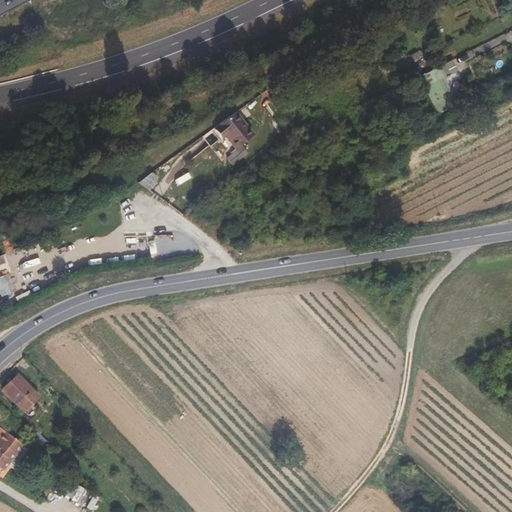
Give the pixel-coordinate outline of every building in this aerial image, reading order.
[(462,57),(430,74),(448,109),(463,101),(451,78),(468,69),(462,57)] [(250,136),(235,117),(218,130),(219,131),(215,134),(222,143),(226,140),(233,149),(250,136)] [(239,158),(235,151),(222,161),(226,168),(239,158)] [(220,163),(211,170),(216,176),(224,169),(220,163)] [(134,180),(145,188),(155,180),(147,170),(134,180)] [(382,179),(378,171),(363,178),(367,186),(382,179)] [(3,254),(0,254),(0,296),(17,290),(3,254)] [(23,375),(10,388),(30,410),(44,397),(23,375)] [(0,400),(0,414),(15,429),(19,424),(10,416),(13,413),(0,400)] [(39,406),(28,417),(36,426),(48,416),(39,406)] [(32,446),(0,422),(0,437),(1,436),(10,443),(0,457),(15,468),(32,446)]
